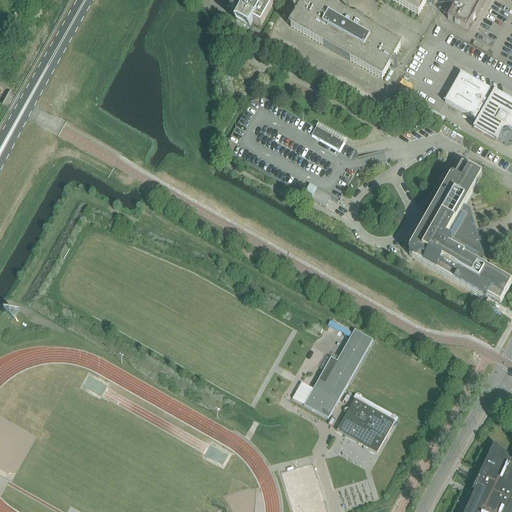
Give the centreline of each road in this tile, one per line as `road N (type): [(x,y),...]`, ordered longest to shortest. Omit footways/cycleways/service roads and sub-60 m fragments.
road 1 (track): [(137,174),(124,184),(50,151),(0,228)]
road 2 (unclassified): [(423,511),(493,383)]
